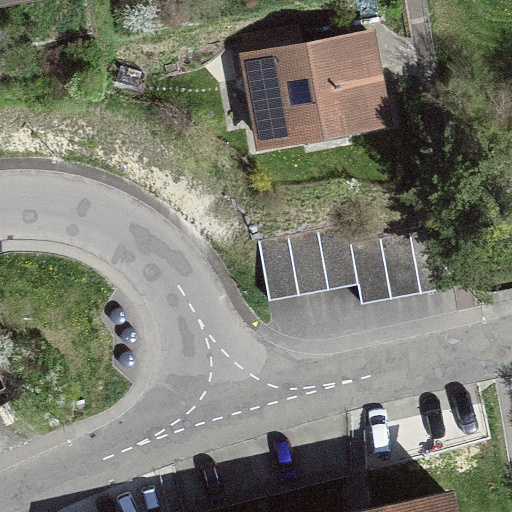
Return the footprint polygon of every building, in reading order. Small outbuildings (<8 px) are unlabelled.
[(384,116),(370,37),(245,60),(260,139),(384,116)] [(486,279),(511,274),(511,208),(474,215),(486,279)] [(350,244),(346,224),(317,230),(327,288),(357,283),(350,244)] [(438,228),(409,233),(420,292),(449,286),(438,228)] [(298,294),(327,288),(317,230),(287,235),(298,294)] [(390,297),(420,292),(409,233),(379,238),(390,297)] [(287,235),(257,240),(268,299),(298,294),(287,235)] [(361,302),(390,297),(379,238),(350,244),(357,283),(361,302)] [(0,388),(2,388),(6,398),(30,388),(11,345),(0,349),(0,388)] [(452,511),(448,495),(372,511),(452,511)]
